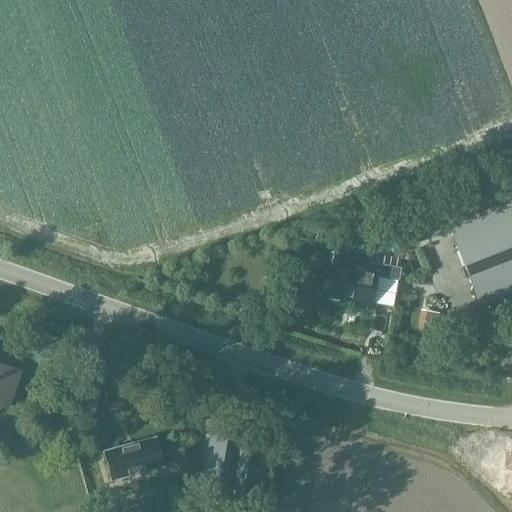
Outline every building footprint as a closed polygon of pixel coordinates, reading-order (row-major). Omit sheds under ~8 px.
[(511,290),(511,199),(446,225),(477,304),(511,290)] [(399,268),(370,263),(371,254),(333,247),(330,266),(324,296),(370,304),(375,276),(397,280),(399,268)] [(0,367),(0,404),(5,406),(17,373),(0,367)] [(243,439),(214,434),(206,478),(235,483),(232,499),(252,502),(260,456),(240,452),(243,439)] [(154,440),(102,453),(109,480),(109,481),(161,467),(154,440)]
